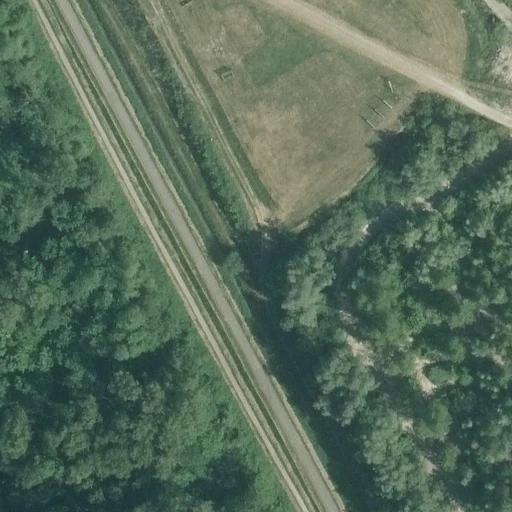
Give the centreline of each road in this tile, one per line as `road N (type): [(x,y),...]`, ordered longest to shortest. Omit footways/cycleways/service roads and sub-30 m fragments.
road 1 (unknown): [(304,511),(32,0)]
road 2 (track): [(511,129),(492,151),(393,199),(364,225),(335,296),(352,340),(370,349),(407,341),(511,285)]
road 3 (track): [(511,370),(442,429),(412,418),(423,393),(473,363),(480,322),(455,269),(469,240),(511,200)]
road 4 (track): [(341,279),(299,280),(272,291),(269,307),(374,511)]
road 5 (track): [(511,349),(420,361),(407,341),(373,385),(402,427),(426,429)]
road 6 (track): [(343,318),(455,269)]
